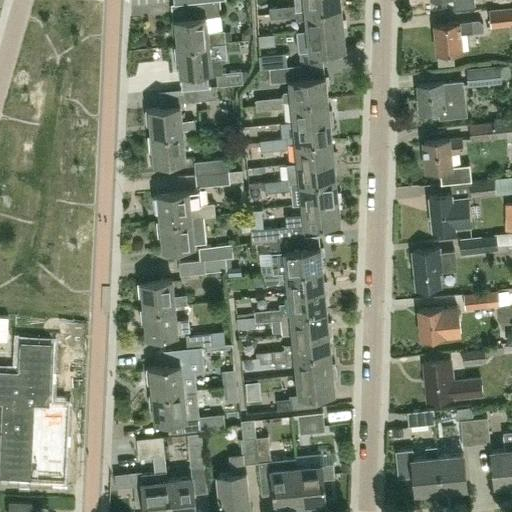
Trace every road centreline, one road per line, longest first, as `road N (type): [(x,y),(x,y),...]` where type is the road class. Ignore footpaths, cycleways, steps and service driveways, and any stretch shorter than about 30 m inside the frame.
road 1 (residential): [(112,0),(91,511)]
road 2 (residential): [(386,0),(367,511)]
